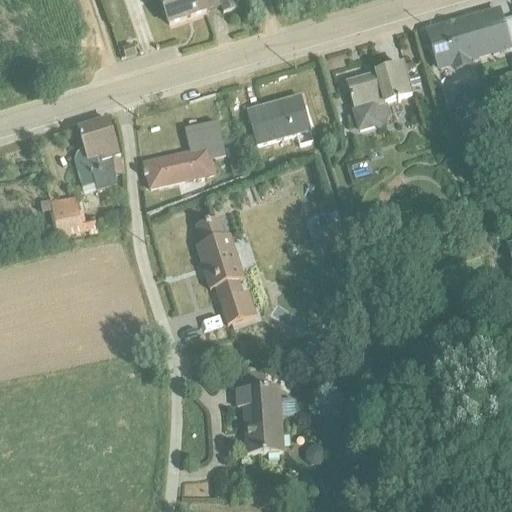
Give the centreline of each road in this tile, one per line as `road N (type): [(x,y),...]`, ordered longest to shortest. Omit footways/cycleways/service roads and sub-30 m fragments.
road 1 (unclassified): [(119,95),(142,274),(174,382),(166,511)]
road 2 (tertiary): [(447,0),(119,95)]
road 3 (tertiary): [(119,95),(0,132)]
